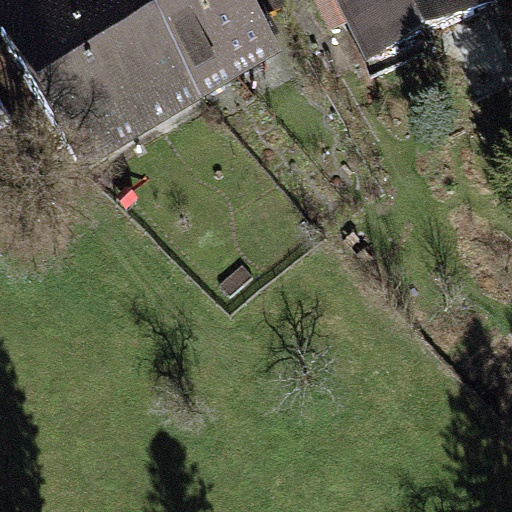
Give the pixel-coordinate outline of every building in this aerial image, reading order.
[(123,135),(50,8),(44,0),(0,0),(0,30),(76,162),(123,135)] [(195,93),(138,0),(64,0),(50,8),(123,135),(195,93)] [(240,0),(138,0),(195,93),(269,50),(240,0)] [(316,0),(334,34),(358,21),(379,60),(422,37),(404,0),(316,0)] [(404,0),(422,37),(463,15),(465,18),(501,1),(500,0),(404,0)]
